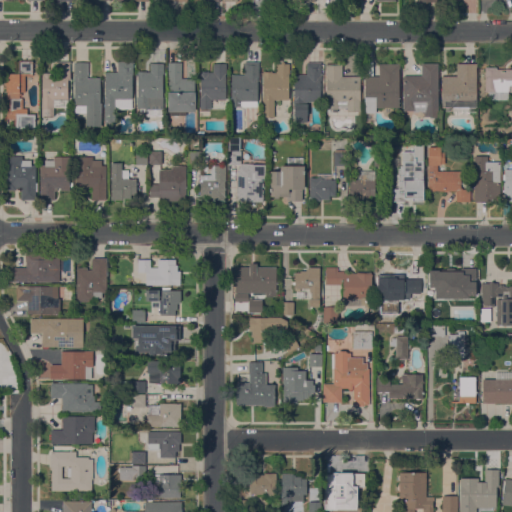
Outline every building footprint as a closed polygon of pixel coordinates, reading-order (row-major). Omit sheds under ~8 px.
[(24,73),(24,92),(19,92),(21,92),(21,95),(19,95),(19,98),(21,98),(21,108),(27,108),(27,114),(34,114),(35,129),(15,129),(14,118),(5,118),(5,109),(9,109),(9,99),(6,99),(5,73),(18,73),(18,61),(32,60),(32,73),(24,73)] [(70,79),(67,79),(67,108),(53,108),(53,110),(42,110),(41,97),(42,97),(42,73),(50,73),(56,73),(56,61),(69,61),(70,79)] [(117,72),(117,61),(132,61),(132,108),(115,108),(115,123),(104,123),(104,97),(105,97),(105,72),(117,72)] [(99,78),(100,104),(101,104),(101,126),(86,126),(86,112),(74,112),(74,80),(73,80),(73,62),(88,62),(88,75),(87,75),(87,78),(99,78)] [(181,62),(181,78),(194,78),(194,93),(195,93),(195,112),(168,112),(168,80),(167,80),(168,62),(181,62)] [(258,62),(258,81),(257,81),(257,107),(230,106),(230,99),(231,99),(231,74),(244,74),(244,62),(258,62)] [(321,62),(321,64),(320,64),(320,73),(321,73),(321,82),(320,82),(320,101),(306,101),(306,104),(307,104),(307,122),(294,122),(294,74),(306,74),(306,62),(321,62)] [(163,63),(164,73),(165,75),(163,75),(163,77),(164,77),(164,80),(163,80),(163,82),(164,83),(164,86),(163,87),(163,115),(146,115),(146,108),(136,108),(136,96),(137,96),(137,71),(146,71),(146,72),(150,72),(150,63),(163,63)] [(226,63),(226,73),(225,73),(225,108),(199,108),(199,97),(200,97),(200,72),(213,72),(213,63),(226,63)] [(273,99),(273,117),(263,117),(263,70),(272,70),(272,73),(276,73),(276,63),(289,63),(289,99),(273,99)] [(342,63),(342,76),(360,76),(360,111),(347,111),(347,107),(337,107),(337,109),(327,109),(326,67),(325,67),(325,63),(342,63)] [(379,76),(379,64),(399,63),(399,68),(399,107),(376,107),(376,113),(375,113),(375,122),(365,122),(365,76),(379,76)] [(438,117),(430,117),(430,116),(424,116),(424,112),(413,112),(413,110),(403,110),(403,75),(421,75),(421,63),(438,63),(438,117)] [(442,107),(442,76),(456,76),(456,63),(476,63),(476,67),(476,107),(442,107)] [(485,67),(496,67),(496,69),(511,69),(511,91),(508,91),(508,99),(488,99),(488,91),(485,91),(485,67)] [(229,137),(240,137),(240,147),(229,147),(229,137)] [(413,140),(423,140),(423,201),(412,201),(412,199),(404,199),(404,201),(391,201),(391,188),(398,188),(398,168),(400,168),(400,165),(403,165),(403,151),(413,151),(413,140)] [(428,191),(427,146),(440,146),(440,152),(444,152),(444,164),(440,164),(437,164),(437,170),(460,170),(460,189),(470,189),(470,201),(456,201),(456,190),(428,191)] [(374,148),(385,148),(385,166),(374,165),(374,148)] [(333,165),(333,151),(334,151),(334,149),(342,149),(342,151),(345,151),(346,165),(333,165)] [(147,150),(147,164),(135,164),(136,150),(147,150)] [(161,150),(161,164),(149,164),(149,150),(161,150)] [(240,151),(240,164),(228,164),(228,151),(240,151)] [(35,182),(37,182),(37,191),(35,191),(35,199),(21,199),(21,187),(16,187),(16,189),(4,189),(4,155),(22,155),(22,159),(31,159),(31,164),(35,164),(35,182)] [(500,201),(488,201),(474,201),(474,155),(499,155),(499,161),(500,201)] [(40,199),(40,164),(44,164),(44,159),(53,159),(53,156),(69,156),(69,190),(60,190),(60,187),(54,187),(54,199),(40,199)] [(105,199),(91,199),(91,187),(86,187),(86,189),(76,189),(76,156),(92,156),(92,160),(101,160),(101,165),(106,165),(105,199)] [(269,171),(279,171),(279,165),(287,165),(287,157),(302,157),(303,189),(301,189),(301,200),(286,201),(286,196),(278,196),(278,198),(273,198),(273,196),(270,196),(269,171)] [(111,162),(121,162),(121,165),(128,165),(128,178),(136,178),(136,194),(130,194),(130,197),(122,197),(122,199),(111,199),(111,162)] [(237,171),(239,171),(239,166),(241,167),(241,164),(265,164),(265,178),(261,178),(261,194),(262,194),(262,201),(236,200),(237,171)] [(171,169),(171,165),(186,165),(185,195),(186,195),(186,200),(158,200),(158,197),(149,196),(150,183),(158,183),(159,169),(171,169)] [(225,165),(224,201),(223,201),(223,199),(215,199),(215,201),(213,201),(213,199),(211,199),(211,196),(205,196),(205,194),(199,194),(199,174),(210,175),(210,168),(211,168),(211,165),(225,165)] [(511,169),(511,202),(509,202),(509,194),(503,194),(503,183),(504,183),(504,180),(503,180),(503,174),(504,174),(504,169),(511,169)] [(374,197),(360,197),(360,200),(349,200),(349,178),(356,178),(356,170),(374,170),(374,197)] [(335,195),(329,195),(329,199),(321,199),(321,200),(309,200),(309,184),(310,184),(310,178),(317,178),(317,174),(330,174),(330,179),(335,179),(335,195)] [(59,253),(59,281),(14,281),(14,267),(26,267),(26,253),(59,253)] [(76,267),(87,267),(87,269),(91,269),(91,257),(106,257),(106,292),(105,292),(105,297),(93,297),(93,301),(76,301),(76,267)] [(145,284),(146,272),(137,272),(137,259),(150,259),(150,267),(157,267),(157,259),(175,259),(175,264),(177,264),(177,270),(180,270),(180,284),(145,284)] [(265,296),(265,292),(234,292),(235,266),(249,266),(249,263),(256,263),(256,266),(276,267),(276,291),(276,296),(272,296),(265,296)] [(319,269),(320,269),(320,273),(319,273),(319,278),(320,278),(320,280),(319,280),(319,283),(320,283),(320,287),(319,287),(319,306),(309,306),(309,299),(296,299),(296,289),(294,289),(294,284),(292,284),(292,281),(294,281),(294,272),(299,272),(299,270),(305,270),(305,268),(308,268),(308,266),(319,267),(319,269)] [(325,266),(337,266),(337,271),(347,271),(347,273),(356,273),(356,271),(370,272),(370,273),(372,274),(371,275),(371,307),(364,307),(364,305),(360,305),(360,306),(343,306),(343,298),(342,298),(342,284),(325,284),(325,266)] [(445,278),(473,278),(473,306),(464,306),(464,298),(428,298),(428,279),(432,279),(432,268),(445,268),(445,278)] [(420,279),(420,293),(410,293),(410,298),(403,298),(403,300),(394,300),(394,303),(400,303),(400,314),(378,314),(378,300),(376,300),(377,274),(396,274),(396,278),(420,279)] [(511,324),(496,324),(496,298),(494,298),(494,306),(491,306),(487,306),(487,305),(484,305),(481,302),(481,298),(480,298),(481,282),(488,283),(491,281),(494,283),(498,283),(497,284),(503,284),(503,285),(505,285),(505,286),(508,286),(511,286),(511,324)] [(27,313),(27,300),(16,300),(16,285),(57,286),(57,298),(60,298),(60,314),(27,313)] [(159,314),(160,307),(151,307),(151,300),(145,300),(145,289),(161,289),(161,288),(170,288),(170,290),(180,290),(180,301),(179,301),(179,303),(177,303),(177,309),(175,309),(175,315),(159,314)] [(252,296),(252,299),(262,299),(262,312),(248,312),(248,296),(252,296)] [(281,301),(293,302),(293,314),(281,314),(281,301)] [(323,307),(337,307),(337,323),(323,323),(323,307)] [(490,321),(480,321),(480,307),(490,307),(490,321)] [(144,309),(144,321),(132,321),(132,309),(144,309)] [(253,316),(253,317),(268,317),(268,316),(280,317),(287,320),(287,329),(270,328),(270,333),(269,333),(269,343),(265,342),(265,343),(262,343),(262,342),(253,342),(253,337),(251,336),(251,331),(248,331),(249,316),(253,316)] [(42,346),(42,332),(30,332),(30,318),(83,318),(83,346),(42,346)] [(426,336),(426,324),(433,324),(433,325),(444,324),(444,335),(426,336)] [(135,354),(135,353),(134,353),(134,345),(135,345),(135,344),(137,344),(137,341),(137,337),(132,337),(132,325),(180,325),(179,339),(169,339),(169,341),(170,341),(170,350),(161,350),(161,354),(135,354)] [(374,330),(374,348),(353,348),(352,331),(374,330)] [(464,357),(449,357),(449,334),(458,334),(458,330),(464,330),(463,334),(464,334),(464,357)] [(281,341),(293,335),(298,346),(287,352),(281,341)] [(407,359),(395,359),(395,346),(390,346),(390,341),(391,341),(391,337),(395,337),(395,335),(407,335),(407,359)] [(363,357),(363,362),(367,362),(367,368),(369,368),(369,404),(366,404),(365,406),(358,405),(357,404),(353,404),(353,389),(352,390),(351,390),(350,390),(349,390),(348,389),(348,387),(341,387),(341,402),(322,402),(322,383),(333,383),(333,368),(334,368),(334,352),(337,352),(339,350),(344,351),(346,352),(350,352),(350,357),(363,357)] [(93,351),(93,366),(91,366),(91,378),(63,378),(63,379),(50,379),(50,364),(61,364),(61,351),(93,351)] [(321,366),(309,366),(309,353),(321,353),(321,366)] [(147,359),(180,360),(180,377),(181,377),(181,383),(150,383),(150,372),(147,372),(147,359)] [(274,406),(263,406),(263,404),(236,404),(236,382),(249,382),(249,373),(248,373),(248,361),(262,361),(262,372),(265,372),(265,383),(275,383),(275,386),(274,386),(274,406)] [(308,398),(302,398),(302,400),(296,400),(296,402),(283,402),(283,383),(282,383),(282,366),(297,366),(297,370),(305,370),(305,379),(312,379),(312,384),(314,384),(314,392),(310,392),(310,395),(308,395),(308,398)] [(511,402),(482,402),(482,378),(495,378),(495,371),(511,371),(511,402)] [(422,398),(421,398),(420,400),(419,400),(417,400),(416,400),(415,400),(414,398),(413,398),(413,397),(389,397),(389,391),(376,391),(376,378),(389,378),(389,384),(402,384),(402,374),(422,374),(422,398)] [(475,376),(475,402),(458,402),(458,396),(459,396),(459,388),(457,388),(457,385),(459,385),(459,376),(475,376)] [(145,380),(145,392),(117,392),(117,380),(145,380)] [(62,411),(62,397),(51,397),(51,382),(87,383),(87,384),(92,384),(92,395),(94,395),(94,401),(100,401),(100,411),(62,411)] [(145,394),(145,406),(131,406),(131,394),(145,394)] [(181,403),(180,426),(147,426),(147,414),(148,414),(148,405),(159,405),(159,403),(181,403)] [(94,416),(94,431),(92,431),(92,443),(64,443),(51,443),(51,429),(62,429),(62,415),(94,416)] [(181,431),(181,443),(179,443),(179,451),(175,451),(175,457),(159,457),(159,456),(157,456),(157,451),(159,451),(159,449),(148,449),(148,442),(147,442),(147,441),(139,440),(139,432),(147,432),(147,431),(181,431)] [(51,490),(52,466),(50,466),(50,451),(76,451),(76,456),(88,457),(88,458),(93,459),(93,478),(91,478),(91,491),(51,490)] [(131,463),(131,451),(145,451),(145,455),(147,455),(147,459),(145,459),(145,463),(131,463)] [(145,465),(145,477),(133,477),(133,479),(119,479),(119,467),(132,467),(132,465),(145,465)] [(498,485),(496,485),(496,498),(497,498),(497,505),(496,505),(496,506),(487,506),(487,508),(460,508),(460,469),(472,469),(472,481),(484,481),(484,470),(498,470),(498,485)] [(425,496),(432,496),(432,497),(434,497),(434,500),(432,500),(432,508),(433,508),(433,511),(424,511),(423,511),(423,508),(418,508),(418,509),(414,509),(414,511),(403,511),(403,499),(399,499),(399,490),(397,488),(398,484),(399,483),(399,479),(398,478),(398,476),(399,475),(399,472),(426,471),(425,496)] [(275,495),(264,495),(264,493),(249,493),(250,474),(264,474),(264,472),(275,472),(275,495)] [(281,472),(292,473),(292,474),(294,474),(294,476),(300,476),(300,478),(306,478),(306,494),(303,494),(303,501),(287,500),(286,505),(280,505),(281,472)] [(323,472),(366,472),(366,474),(365,474),(365,487),(353,487),(353,502),(351,502),(351,509),(338,509),(338,510),(323,510),(323,472)] [(158,497),(158,485),(154,485),(154,474),(181,474),(181,480),(180,480),(180,497),(158,497)] [(511,479),(511,505),(502,504),(504,478),(511,479)] [(457,495),(457,511),(442,511),(442,495),(457,495)] [(239,511),(239,499),(255,499),(255,511),(239,511)] [(63,511),(63,501),(91,501),(91,511),(63,511)] [(181,511),(124,511),(124,510),(144,510),(144,501),(181,501),(181,511)] [(308,511),(308,501),(320,501),(320,511),(308,511)]
